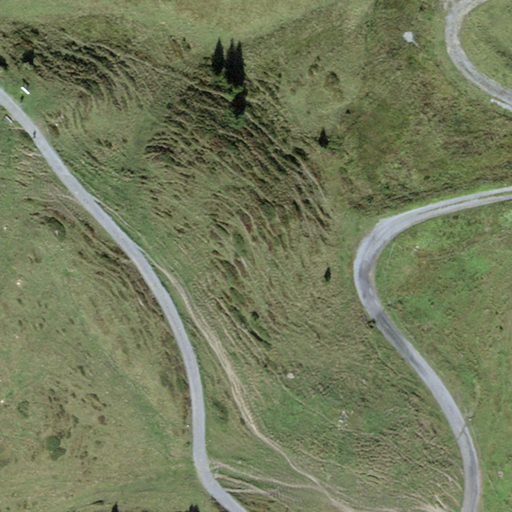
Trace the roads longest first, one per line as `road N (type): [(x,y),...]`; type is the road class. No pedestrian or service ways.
road 1 (track): [(0,98),(140,263),(190,356),(199,454),(214,493),(233,511)]
road 2 (track): [(465,511),(472,504),(463,435),(435,380),(383,321),(361,276),(377,231),(511,193)]
